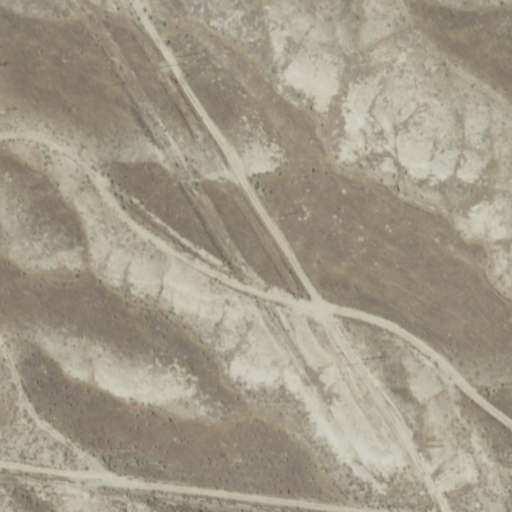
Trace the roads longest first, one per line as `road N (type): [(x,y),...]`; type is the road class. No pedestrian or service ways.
road 1 (track): [(0,178),(23,162),(121,151),(205,256),(350,318),(456,511)]
road 2 (track): [(162,0),(350,318),(439,339),(511,390)]
